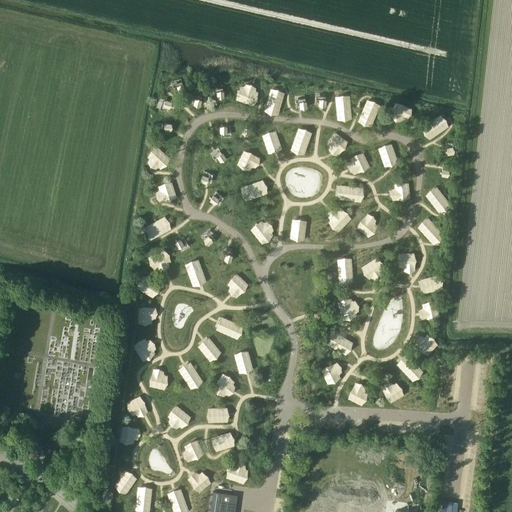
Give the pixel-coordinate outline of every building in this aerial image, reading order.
[(179,93),(163,90),(161,101),(177,104),(179,93)] [(161,103),(159,114),(180,119),(183,109),(161,103)] [(150,218),(164,221),(166,214),(152,211),(150,218)] [(160,240),(162,230),(149,226),(146,237),(160,240)] [(183,365),(182,373),(200,376),(201,368),(183,365)] [(174,413),(173,420),(190,423),(191,417),(174,413)] [(206,436),(195,511),(212,511),(222,438),(206,436)] [(234,511),(237,495),(217,492),(214,511),(234,511)]
